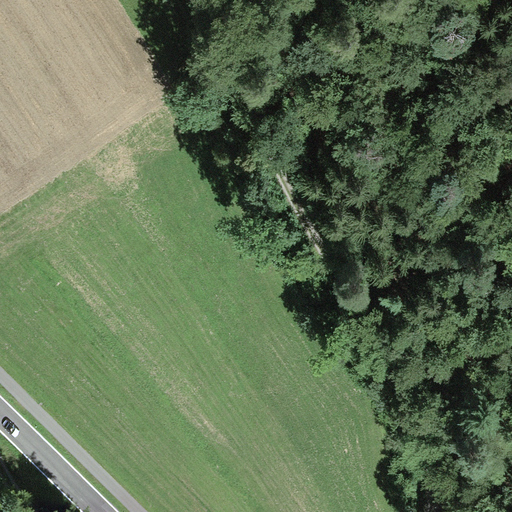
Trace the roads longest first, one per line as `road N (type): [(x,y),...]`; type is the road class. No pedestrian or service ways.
road 1 (track): [(220,0),(291,208),(327,254),(407,398),(430,511)]
road 2 (tertiary): [(100,511),(0,410)]
